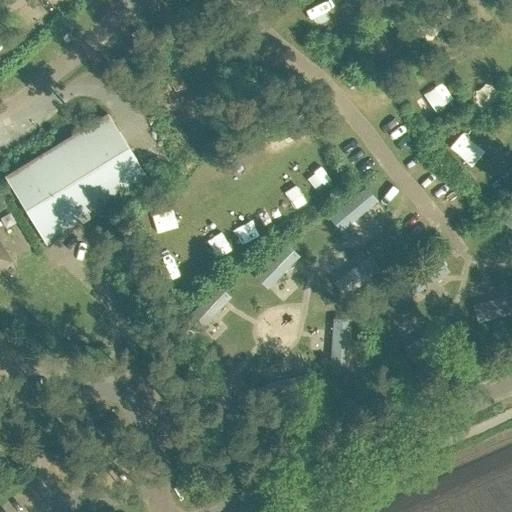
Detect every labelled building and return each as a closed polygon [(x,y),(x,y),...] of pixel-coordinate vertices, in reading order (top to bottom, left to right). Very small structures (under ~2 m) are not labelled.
[(325,0),(327,24),(348,24),(346,0),(325,0)] [(4,177),(46,245),(149,182),(107,113),(4,177)] [(167,127),(171,138),(209,125),(205,113),(167,127)] [(480,153),(480,131),(458,130),(458,153),(480,153)] [(329,218),(341,232),(377,201),(366,188),(329,218)] [(0,192),(0,210),(9,205),(0,192)] [(254,277),(267,290),(299,257),(286,244),(254,277)] [(0,269),(10,264),(0,247),(0,269)] [(334,282),(345,297),(380,271),(369,256),(334,282)] [(438,257),(400,282),(410,297),(448,272),(438,257)] [(186,319),(199,331),(231,298),(218,285),(186,319)] [(511,295),(473,305),(478,323),(511,314),(511,295)] [(330,364),(347,365),(351,320),(334,319),(330,364)] [(404,347),(413,363),(452,341),(444,325),(404,347)] [(265,385),(269,403),(313,392),(309,374),(265,385)] [(244,416),(219,378),(204,388),(228,426),(244,416)]
